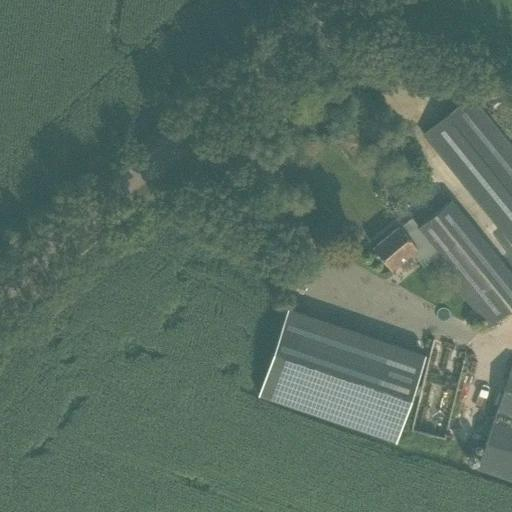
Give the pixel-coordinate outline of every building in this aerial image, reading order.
[(423,135),(511,243),(511,148),(470,97),(423,135)] [(432,258),(489,326),(511,306),(511,274),(450,200),(418,226),(411,218),(400,227),(399,227),(373,248),(391,270),(411,254),(422,266),(432,258)] [(257,395),(395,443),(425,355),(287,308),(257,395)] [(433,338),(410,430),(445,439),(469,347),(433,338)] [(511,366),(477,469),(511,481),(511,366)]
